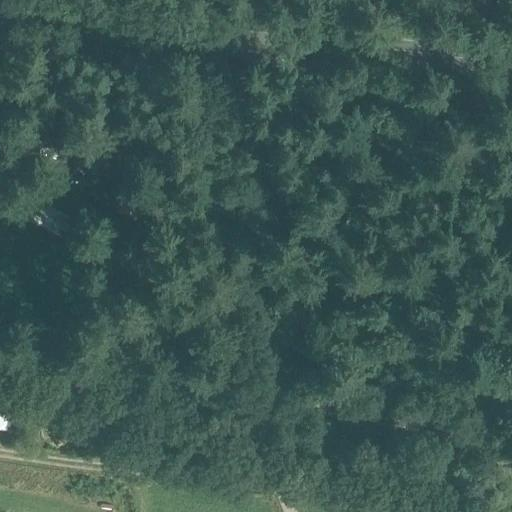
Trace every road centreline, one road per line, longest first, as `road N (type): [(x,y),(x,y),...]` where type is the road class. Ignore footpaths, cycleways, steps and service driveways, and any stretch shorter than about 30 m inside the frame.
road 1 (secondary): [(511,65),(0,4)]
road 2 (unclassified): [(291,511),(245,387),(208,125)]
road 3 (track): [(511,449),(366,404),(245,387)]
